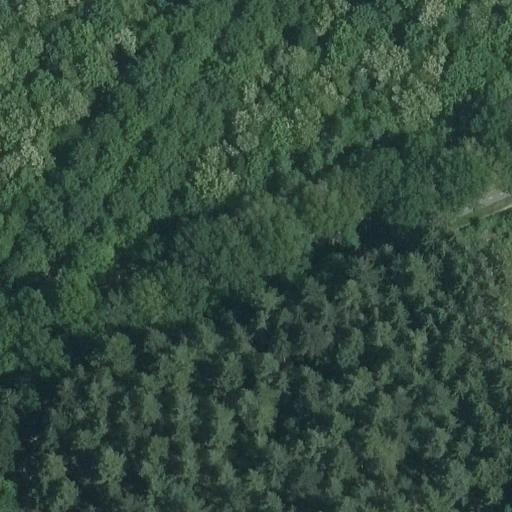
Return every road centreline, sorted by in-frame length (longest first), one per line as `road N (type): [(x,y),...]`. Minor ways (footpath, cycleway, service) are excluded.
road 1 (tertiary): [(0,371),(511,156)]
road 2 (track): [(486,0),(469,19),(431,29),(390,68),(350,84),(126,44),(84,44),(0,106)]
road 3 (track): [(21,362),(40,312),(140,164),(274,0)]
road 4 (track): [(21,362),(28,511)]
